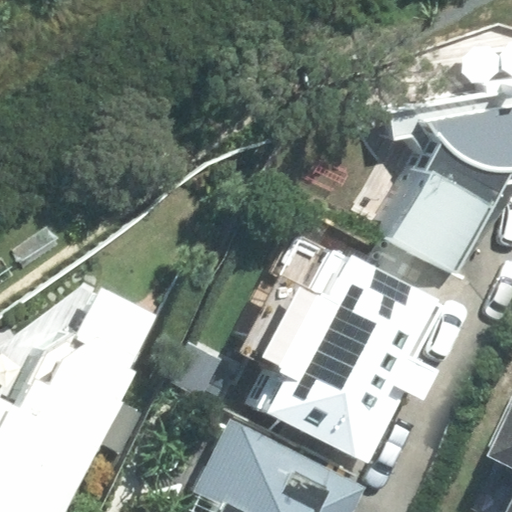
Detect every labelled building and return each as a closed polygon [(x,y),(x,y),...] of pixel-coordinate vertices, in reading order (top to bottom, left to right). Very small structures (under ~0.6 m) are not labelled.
[(418,139),(369,236),(426,264),(481,155),(511,170),(511,83),(399,102),(388,124),(418,139)] [(445,306),(320,246),(244,403),(368,463),(445,306)] [(0,511),(46,511),(140,315),(97,295),(71,350),(40,335),(7,403),(0,399),(0,511)] [(347,511),(357,492),(214,423),(171,511),(347,511)] [(511,511),(511,441),(473,511),(511,511)]
